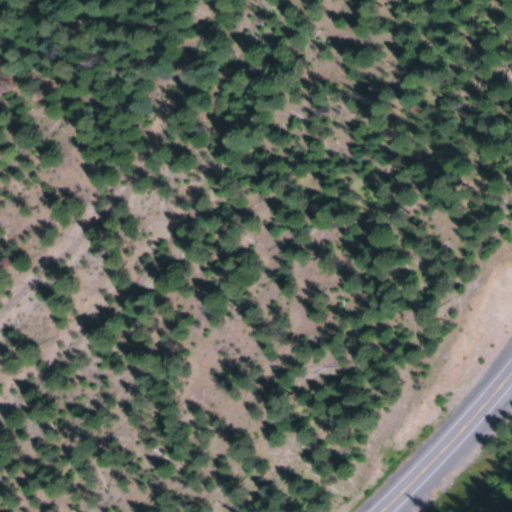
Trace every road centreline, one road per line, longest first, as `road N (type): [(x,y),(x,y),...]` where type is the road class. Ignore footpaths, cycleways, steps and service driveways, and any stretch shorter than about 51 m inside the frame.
road 1 (track): [(151,0),(113,144),(30,293),(0,322)]
road 2 (primary): [(511,376),(393,511)]
road 3 (track): [(139,0),(63,60),(0,84)]
